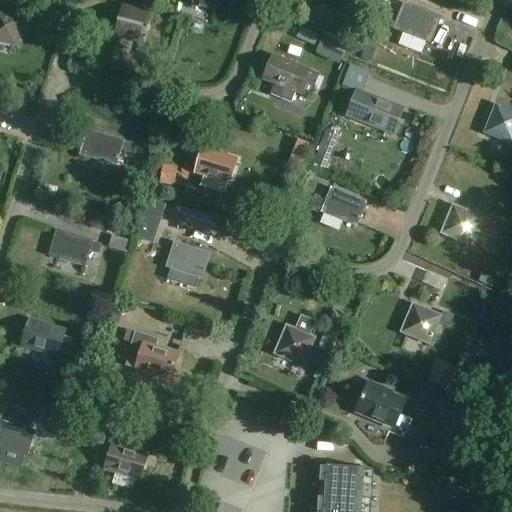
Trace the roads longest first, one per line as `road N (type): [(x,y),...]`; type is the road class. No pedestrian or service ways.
road 1 (track): [(185,511),(195,451),(268,269),(294,260),(371,276),(396,261),(493,0)]
road 2 (track): [(53,82),(208,97),(231,88),(263,0)]
road 3 (track): [(0,250),(79,0)]
road 4 (unknown): [(352,433),(378,458),(414,463),(511,433)]
road 5 (track): [(155,511),(0,493)]
